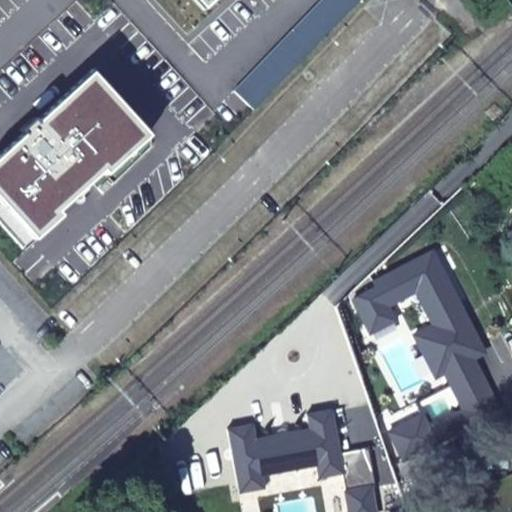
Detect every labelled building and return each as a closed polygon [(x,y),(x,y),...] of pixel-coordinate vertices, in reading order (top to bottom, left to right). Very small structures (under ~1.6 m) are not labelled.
[(321,0),(233,91),(253,109),(359,0),(321,0)] [(0,224),(13,239),(23,230),(31,238),(57,215),(54,211),(98,170),(102,174),(149,131),(91,68),(32,122),(29,118),(17,129),(20,133),(0,151),(0,224)] [(31,238),(23,230),(13,239),(21,248),(31,238)] [(394,426),(408,454),(504,405),(477,353),(474,346),(485,340),(437,247),(378,276),(381,282),(357,294),(362,304),(386,292),(391,301),(420,286),(437,319),(445,334),(425,343),(440,372),(449,367),(468,404),(433,423),(426,409),(394,426)] [(386,292),(362,304),(374,327),(398,315),(391,301),(386,292)] [(425,343),(445,334),(437,319),(418,329),(425,343)] [(485,340),(474,346),(477,353),(489,347),(485,340)] [(258,417),(232,421),(244,485),(269,481),(267,469),(321,459),(323,471),(348,467),(355,511),(373,511),(381,511),(376,482),(380,481),(373,441),(344,446),(337,403),(312,407),(314,422),(261,431),(258,417)]
